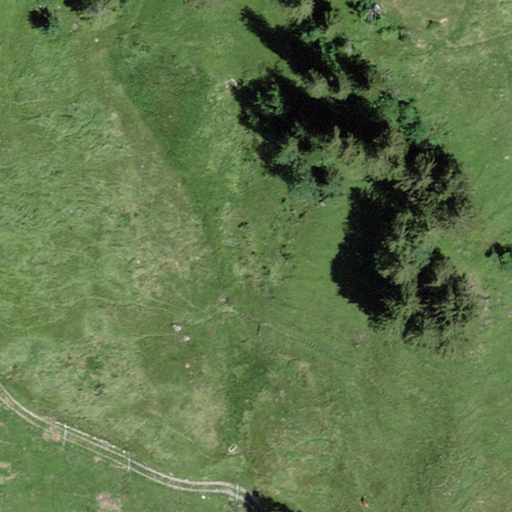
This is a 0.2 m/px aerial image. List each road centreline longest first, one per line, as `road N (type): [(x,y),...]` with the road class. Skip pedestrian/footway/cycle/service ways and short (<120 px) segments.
road 1 (track): [(272,511),(235,486),(178,482),(46,419),(0,381)]
road 2 (track): [(471,0),(445,33),(416,40),(391,30),(359,0)]
